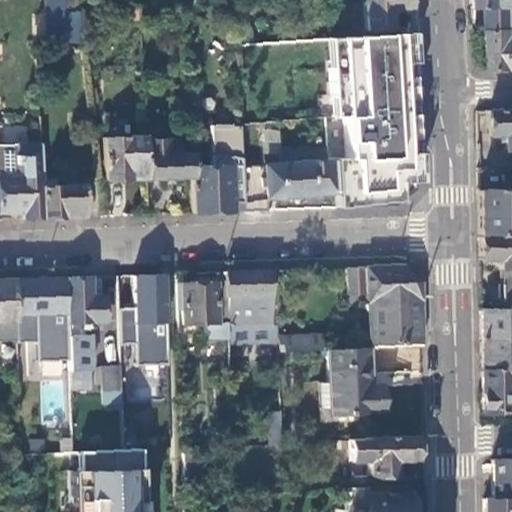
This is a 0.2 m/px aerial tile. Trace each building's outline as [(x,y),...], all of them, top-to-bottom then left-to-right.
[(64,12),(63,0),(47,0),(48,12),(64,12)] [(77,0),(63,0),(64,12),(78,11),(77,0)] [(235,14),(234,0),(225,0),(226,14),(235,14)] [(249,27),(247,0),(234,0),(235,14),(236,27),(249,27)] [(406,0),(362,0),(365,30),(390,29),(388,13),(393,8),(407,8),(406,0)] [(471,0),(472,11),(494,10),(493,0),(471,0)] [(160,23),(159,5),(139,6),(140,21),(140,23),(160,23)] [(140,21),(139,6),(78,11),(79,20),(87,20),(117,18),(118,23),(140,21)] [(511,9),(494,10),(472,11),(473,25),(493,24),(500,20),(511,19),(511,9)] [(87,20),(79,20),(80,31),(89,31),(87,20)] [(507,72),(511,71),(511,32),(483,34),(484,73),(507,72)] [(334,194),(334,208),(366,207),(398,206),(398,184),(417,183),(416,145),(416,133),(410,34),(328,39),(331,117),(344,116),(347,159),(331,161),(334,194)] [(511,111),(487,113),(488,138),(503,138),(503,154),(511,153),(511,111)] [(190,178),(190,168),(189,155),(176,156),(175,140),(165,140),(165,139),(163,139),(162,121),(144,123),(144,137),(145,180),(190,178)] [(209,168),(190,168),(190,178),(191,213),(212,213),(231,212),(231,203),(241,202),(241,194),(240,167),(239,129),(230,129),(230,127),(208,127),(209,153),(212,153),(209,168)] [(104,181),(145,180),(144,137),(103,139),(104,181)] [(39,188),(38,146),(0,147),(0,213),(21,213),(21,220),(41,219),(39,188)] [(264,199),(334,194),(331,161),(327,161),(327,147),(277,150),(278,165),(240,167),(241,194),(264,192),(264,199)] [(135,212),(136,183),(111,182),(110,211),(135,212)] [(59,218),(82,217),(80,186),(39,188),(41,219),(59,218)] [(499,191),(476,192),(477,215),(477,237),(511,235),(511,187),(499,188),(499,191)] [(478,262),(498,262),(499,311),(505,311),(511,310),(511,235),(477,237),(478,262)] [(401,265),(344,268),(346,306),(357,306),(356,295),(363,295),(365,347),(368,347),(420,344),(420,306),(419,283),(401,265)] [(269,317),(267,271),(247,271),(224,272),(224,283),(225,298),(228,346),(250,345),(249,329),(270,328),(269,317)] [(129,309),(116,309),(116,344),(132,344),(133,365),(165,365),(163,274),(144,275),(129,275),(129,309)] [(40,322),(65,321),(63,278),(44,279),(20,280),(22,329),(40,328),(40,322)] [(88,299),(87,278),(78,278),(63,278),(65,321),(65,327),(103,325),(102,299),(88,299)] [(0,322),(14,322),(13,280),(0,280),(0,322)] [(225,298),(224,283),(179,284),(180,325),(203,324),(203,335),(215,335),(217,375),(228,374),(225,298)] [(511,316),(506,317),(505,311),(499,311),(479,311),(479,322),(480,342),(511,341),(511,316)] [(283,317),(275,317),(276,338),(284,338),(283,317)] [(14,322),(0,322),(0,343),(15,342),(14,322)] [(276,352),(321,350),(320,337),(284,338),(276,338),(276,352)] [(66,341),(67,376),(90,375),(88,340),(66,341)] [(511,370),(511,341),(480,342),(480,351),(481,372),(511,370)] [(379,412),(378,384),(368,385),(368,347),(365,347),(325,350),(326,414),(379,412)] [(118,392),(117,367),(99,367),(100,386),(100,392),(118,392)] [(511,370),(481,372),(481,390),(482,415),(511,413),(511,370)] [(100,405),(118,405),(118,392),(100,392),(100,405)] [(281,446),(279,412),(266,413),(267,446),(281,446)] [(412,461),(412,437),(366,438),(367,439),(347,441),(347,449),(347,461),(367,461),(367,476),(392,476),(392,461),(412,461)] [(347,441),(335,441),(335,449),(347,449),(347,441)] [(147,511),(147,454),(55,455),(56,511),(147,511)] [(9,511),(22,511),(20,455),(2,456),(2,469),(8,469),(9,511)] [(511,460),(491,460),(492,500),(511,499),(511,460)] [(410,485),(341,490),(341,495),(410,493),(410,485)] [(341,495),(342,511),(410,511),(410,493),(341,495)] [(511,511),(511,499),(492,500),(483,500),(482,511),(511,511)]
